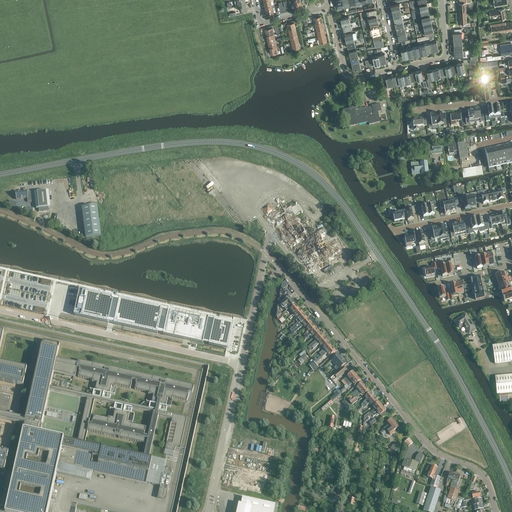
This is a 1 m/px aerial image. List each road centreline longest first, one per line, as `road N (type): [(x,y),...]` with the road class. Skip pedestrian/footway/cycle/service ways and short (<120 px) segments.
road 1 (tertiary): [(511,483),(452,365),(345,207),(298,163),(256,146),(203,141),(0,174)]
road 2 (residential): [(496,511),(481,475),(430,449),(280,268)]
road 3 (unclassified): [(241,363),(0,310)]
road 4 (unclassified): [(208,511),(241,363)]
road 5 (residential): [(331,8),(349,78),(398,68)]
road 6 (residential): [(394,229),(511,205)]
